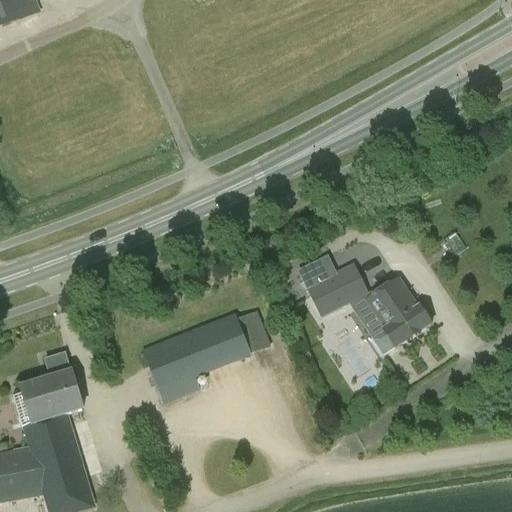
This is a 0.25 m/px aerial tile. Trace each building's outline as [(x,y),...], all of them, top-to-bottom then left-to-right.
[(0,0),(0,31),(41,16),(35,0),(0,0)] [(447,245),(444,247),(451,257),(453,255),(455,258),(466,251),(455,236),(445,243),(447,245)] [(353,264),(334,273),(336,276),(307,291),(317,312),(336,302),(342,313),(369,299),(353,264)] [(383,359),(396,350),(397,352),(433,328),(419,308),(416,309),(399,283),(367,304),(384,330),(383,331),(384,333),(372,342),(383,359)] [(258,314),(238,323),(235,317),(142,353),(164,406),(201,393),(197,381),(252,360),(251,357),(270,349),(258,314)] [(72,375),(71,375),(66,357),(46,363),(51,378),(42,380),(43,384),(21,391),(32,426),(22,429),(29,451),(0,456),(0,506),(43,498),(47,511),(91,511),(96,511),(68,418),(84,413),(72,375)]
